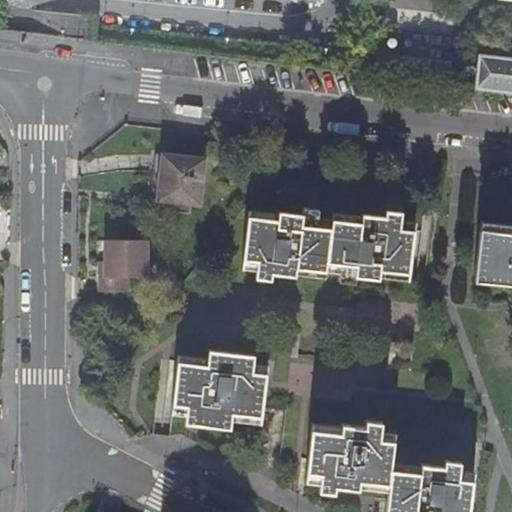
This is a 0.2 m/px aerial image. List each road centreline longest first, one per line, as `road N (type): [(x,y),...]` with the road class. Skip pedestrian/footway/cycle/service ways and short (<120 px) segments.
road 1 (residential): [(511,134),(40,77)]
road 2 (residential): [(43,432),(40,77)]
road 3 (residential): [(198,511),(43,432)]
